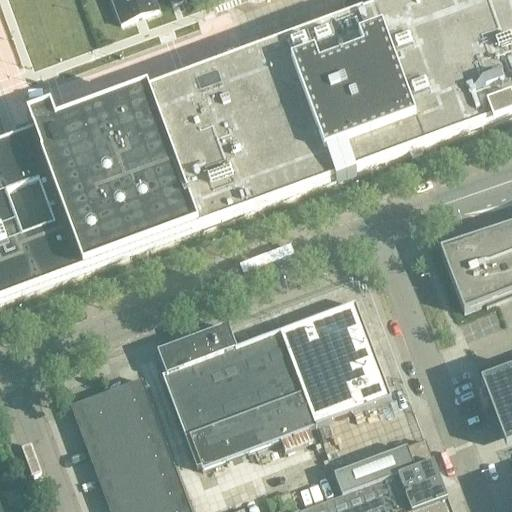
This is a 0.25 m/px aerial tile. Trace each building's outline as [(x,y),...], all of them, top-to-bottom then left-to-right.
[(87,47),(72,0),(6,0),(26,65),(87,47)] [(110,0),(121,28),(159,14),(153,0),(110,0)] [(179,0),(167,0),(171,10),(182,6),(179,0)] [(511,0),(416,0),(417,0),(373,16),(424,151),(511,119),(511,0)] [(362,20),(147,100),(196,236),(424,151),(373,16),(370,8),(359,12),(362,20)] [(53,121),(31,130),(35,141),(33,142),(84,277),(196,236),(147,100),(61,131),(57,133),(53,121)] [(33,142),(0,153),(0,307),(84,277),(33,142)] [(511,230),(440,256),(441,259),(464,317),(485,309),(486,312),(511,301),(511,230)] [(356,307),(281,336),(315,430),(390,402),(356,307)] [(159,355),(158,356),(166,379),(162,381),(194,472),(196,471),(198,471),(200,474),(315,430),(281,336),(237,353),(228,330),(228,329),(226,330),(227,331),(160,356),(159,355)] [(511,450),(511,375),(483,387),(481,387),(483,395),(505,453),(511,450)] [(77,429),(148,403),(142,384),(141,384),(139,385),(124,390),(109,396),(104,398),(70,410),(77,429)] [(84,448),(155,421),(148,403),(77,429),(84,448)] [(91,467),(163,440),(155,421),(84,448),(91,467)] [(170,459),(163,440),(91,467),(98,485),(170,459)] [(415,474),(434,467),(425,445),(407,451),(407,450),(383,460),(391,482),(415,474)] [(105,504),(177,477),(170,459),(98,485),(105,504)] [(427,511),(448,504),(434,467),(415,474),(391,482),(383,460),(334,478),(342,500),(310,511),(427,511)] [(141,511),(184,496),(177,477),(105,504),(108,511),(141,511)] [(296,511),(290,495),(280,499),(284,511),(296,511)] [(189,511),(184,496),(141,511),(189,511)] [(281,511),(277,500),(266,503),(269,511),(281,511)]
